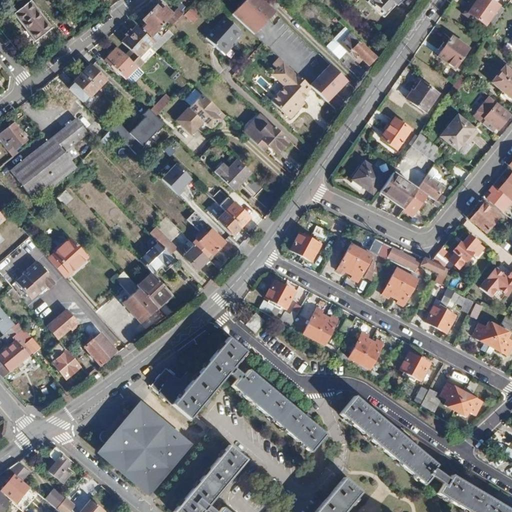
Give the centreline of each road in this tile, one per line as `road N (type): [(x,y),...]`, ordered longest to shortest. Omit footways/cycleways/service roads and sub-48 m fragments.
road 1 (residential): [(461,451),(364,387),(293,378),(209,311)]
road 2 (residential): [(258,252),(511,388)]
road 3 (residential): [(511,143),(425,241),(305,188)]
road 4 (tertiary): [(305,188),(438,0)]
road 5 (tertiary): [(47,427),(209,311)]
road 6 (residential): [(137,0),(29,86)]
road 7 (residential): [(47,427),(148,511)]
